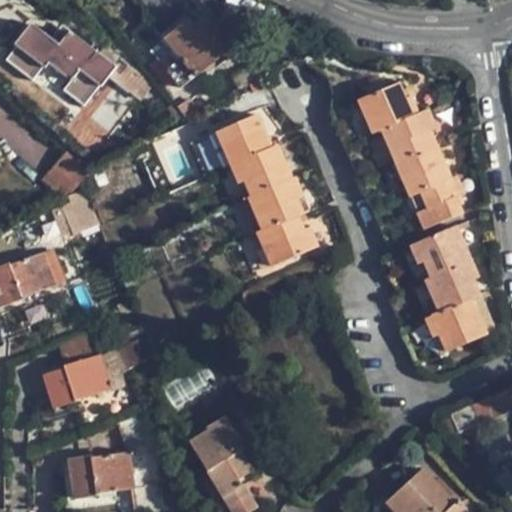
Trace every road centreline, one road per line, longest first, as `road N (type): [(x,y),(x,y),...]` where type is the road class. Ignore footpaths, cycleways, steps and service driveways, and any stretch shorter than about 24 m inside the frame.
road 1 (residential): [(511,201),(485,27)]
road 2 (residential): [(319,0),(382,24),(485,27)]
road 3 (unknown): [(422,399),(337,511)]
